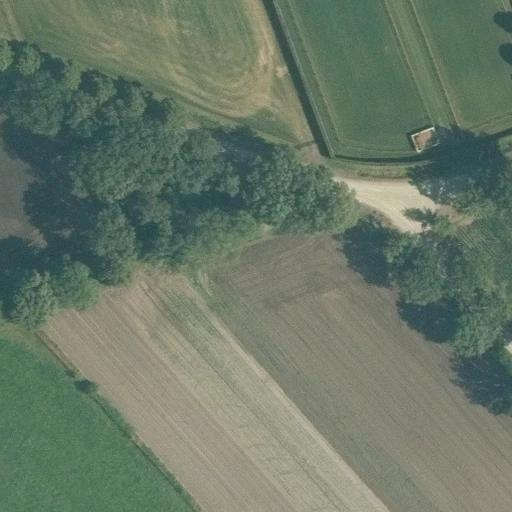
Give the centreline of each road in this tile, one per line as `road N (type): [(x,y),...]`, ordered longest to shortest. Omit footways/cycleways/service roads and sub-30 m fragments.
road 1 (unclassified): [(415,195),(324,181),(0,65)]
road 2 (unclassified): [(511,327),(413,215),(415,195)]
